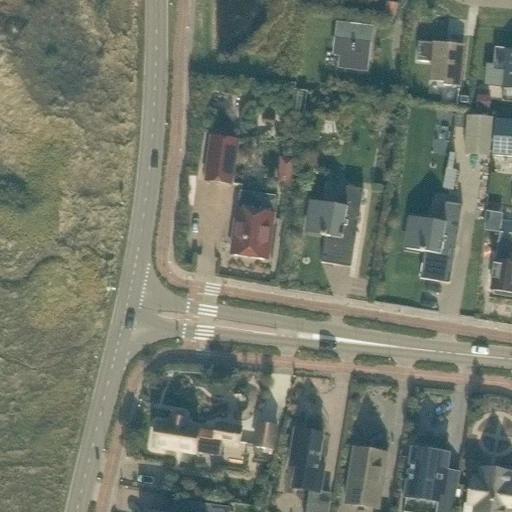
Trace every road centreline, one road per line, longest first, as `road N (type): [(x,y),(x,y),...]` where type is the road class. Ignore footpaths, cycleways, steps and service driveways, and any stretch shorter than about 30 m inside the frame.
road 1 (tertiary): [(129,296),(149,168),(156,0)]
road 2 (tertiary): [(123,324),(306,344),(351,339)]
road 3 (tertiary): [(351,339),(129,296)]
road 4 (tertiary): [(76,511),(123,324)]
road 5 (tertiary): [(511,361),(351,339)]
